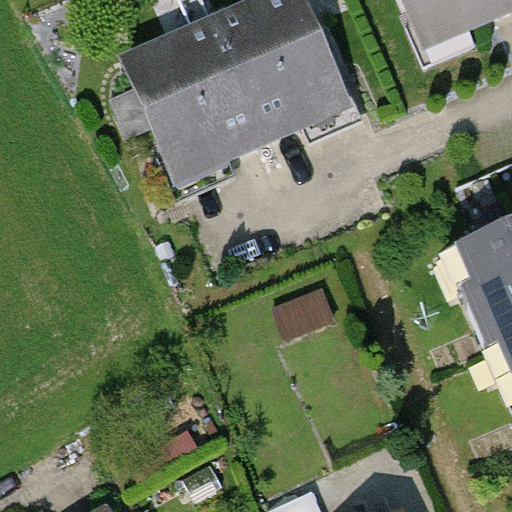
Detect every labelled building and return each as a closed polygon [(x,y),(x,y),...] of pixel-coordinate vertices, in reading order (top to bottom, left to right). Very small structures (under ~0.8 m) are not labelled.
[(300,0),(288,0),(201,38),(248,147),(346,104),(300,0)] [(511,0),(386,0),(414,63),(511,20),(511,0)] [(201,38),(104,81),(151,189),(248,147),(201,38)] [(511,240),(448,268),(511,415),(511,240)] [(284,321),(334,319),(333,295),(283,297),(284,321)]
